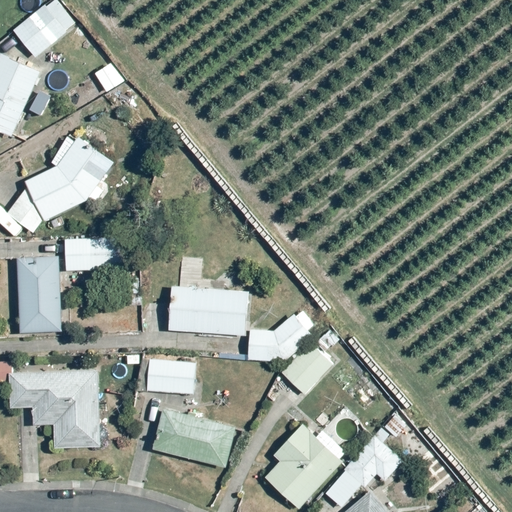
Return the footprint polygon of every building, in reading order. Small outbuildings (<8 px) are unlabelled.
[(44,5),(13,29),(35,57),(66,33),(44,5)] [(0,129),(11,135),(40,69),(0,51),(0,129)] [(65,89),(79,109),(123,77),(110,59),(93,72),(91,70),(65,89)] [(27,185),(7,212),(34,231),(42,220),(87,199),(114,161),(78,135),(57,165),(24,179),(27,185)] [(115,237),(65,239),(67,270),(117,268),(115,237)] [(16,256),(19,331),(61,329),(58,254),(16,256)] [(171,283),(168,328),(246,334),(249,289),(171,283)] [(106,313),(106,332),(145,331),(145,312),(106,313)] [(273,331),(250,330),(249,360),(281,361),(313,334),(294,313),(273,331)] [(308,343),(281,373),(305,395),(332,364),(308,343)] [(196,359),(148,356),(146,387),(194,390),(196,359)] [(53,422),(54,447),(101,445),(98,367),(8,370),(10,405),(33,404),(33,423),(53,422)] [(162,407),(152,448),(225,466),(235,425),(162,407)] [(262,475),(299,508),(343,459),(301,421),(273,453),(278,457),(262,475)] [(374,435),(344,469),(364,487),(376,473),(385,481),(403,461),(374,435)] [(388,511),(370,490),(343,511),(400,511),(398,509),(394,511),(388,511)]
